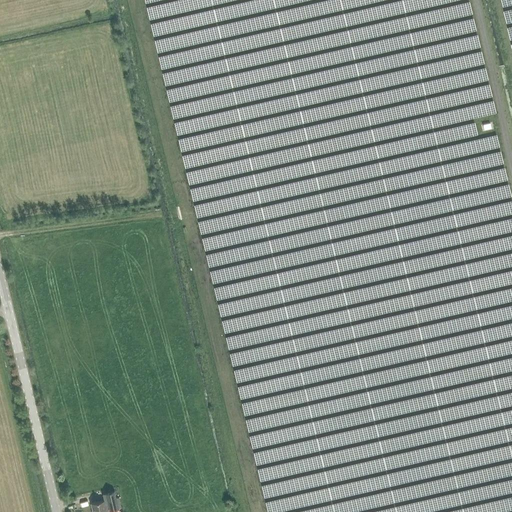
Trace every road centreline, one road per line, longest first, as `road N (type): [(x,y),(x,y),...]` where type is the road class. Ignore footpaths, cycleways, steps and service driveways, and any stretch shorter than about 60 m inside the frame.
road 1 (unclassified): [(57,511),(0,270)]
road 2 (track): [(0,236),(161,213)]
